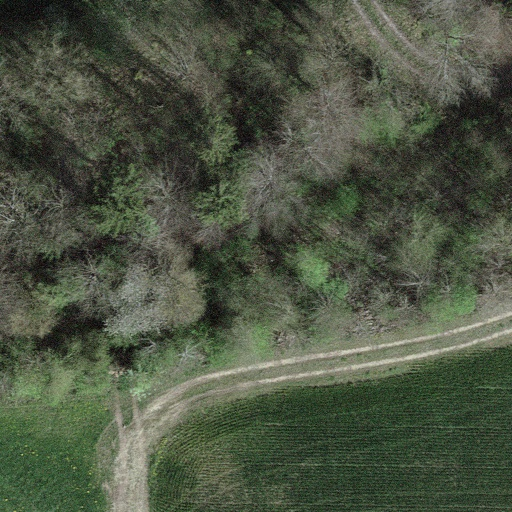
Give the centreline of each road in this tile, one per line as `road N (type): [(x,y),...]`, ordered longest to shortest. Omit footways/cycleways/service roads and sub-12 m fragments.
road 1 (track): [(129,511),(142,440),(197,391),(376,363),(511,319)]
road 2 (track): [(511,75),(433,78),(367,8)]
